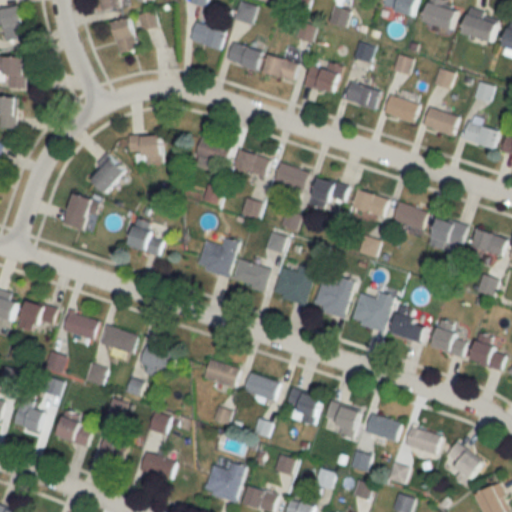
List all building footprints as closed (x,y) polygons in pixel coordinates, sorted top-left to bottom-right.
[(100,0),(101,9),(122,7),(121,0),(100,0)] [(259,5),(242,0),(241,0),(237,18),(254,22),(259,5)] [(388,0),(387,6),(418,14),(422,0),(388,0)] [(458,27),(461,8),(449,6),(449,0),(431,0),(428,22),(458,27)] [(348,25),(352,10),(337,5),(332,20),(348,25)] [(25,37),(22,6),(3,8),(7,39),(25,37)] [(497,40),(503,21),(489,17),(491,11),(473,6),(466,32),(497,40)] [(142,14),(146,29),(159,25),(155,10),(142,14)] [(114,20),(120,52),(139,48),(133,17),(114,20)] [(193,40),(225,46),(228,28),(196,22),(193,40)] [(313,39),(317,26),(304,22),(299,35),(313,39)] [(258,69),(266,51),(236,40),(229,57),(258,69)] [(373,59),(375,45),(361,42),(358,56),(373,59)] [(301,61),(270,53),(265,72),(295,80),(301,61)] [(311,64),(308,86),(340,91),(344,65),(332,63),(331,68),(311,64)] [(457,73),(443,68),(438,82),(452,87),(457,73)] [(378,109),(384,91),(353,81),(347,99),(378,109)] [(495,86),(482,81),(477,95),(491,100),(495,86)] [(416,122),(422,103),(393,94),(387,113),(416,122)] [(19,96),(0,95),(0,126),(17,127),(19,96)] [(426,125),(456,135),(462,116),(432,106),(426,125)] [(466,140),(497,147),(502,128),(470,121),(466,140)] [(148,162),(164,162),(164,135),(131,135),(131,151),(148,151),(148,162)] [(233,145),(204,136),(198,154),(226,164),(233,145)] [(237,166),(267,176),(273,158),(243,148),(237,166)] [(100,164),(105,169),(95,179),(109,192),(129,171),(110,153),(100,164)] [(307,188),(312,170),(282,162),(277,180),(307,188)] [(329,200),(349,200),(349,181),(317,181),(317,206),(329,206),(329,200)] [(355,207),(386,216),(391,198),(360,189),(355,207)] [(102,202),(77,192),(65,222),(90,232),(102,202)] [(394,220),(423,231),(431,212),(402,201),(394,220)] [(161,255),(169,227),(139,218),(131,246),(161,255)] [(465,248),(470,224),(439,218),(434,242),(465,248)] [(510,239),(480,227),(474,244),(504,256),(510,239)] [(208,240),(200,267),(231,277),(241,242),(227,237),(225,245),(208,240)] [(274,270),(243,258),(234,278),(265,291),(274,270)] [(308,304),(318,270),(302,265),(301,272),(284,267),(276,295),(308,304)] [(324,279),(316,308),(347,317),(358,280),(344,276),(341,284),(324,279)] [(14,292),(0,288),(0,316),(16,320),(21,301),(12,299),(14,292)] [(354,320),(387,330),(398,296),(380,291),(378,297),(363,292),(354,320)] [(39,321),(54,326),(60,309),(30,299),(21,326),(36,331),(39,321)] [(66,329),(96,339),(102,320),(72,310),(66,329)] [(431,323),(400,313),(394,333),(425,343),(431,323)] [(434,345),(464,356),(470,341),(456,336),(460,326),(443,320),(434,345)] [(134,354),(141,335),(109,324),(102,343),(134,354)] [(498,339),(483,333),(472,357),(504,371),(510,356),(494,349),(498,339)] [(147,372),(158,375),(160,369),(173,372),(178,355),(147,346),(142,363),(149,366),(147,372)] [(68,355),(52,351),(47,368),(63,372),(68,355)] [(207,377),(236,387),(243,369),(213,359),(207,377)] [(104,385),(109,368),(92,362),(87,380),(104,385)] [(17,386),(22,372),(7,367),(2,381),(17,386)] [(245,390),(275,401),(282,383),(252,371),(245,390)] [(45,391),(62,394),(65,380),(48,376),(45,391)] [(319,424),(324,394),(293,388),(290,402),(296,404),(294,419),(319,424)] [(16,422),(41,431),(47,412),(33,407),(35,400),(24,396),(16,422)] [(364,409),(333,400),(325,428),(356,437),(364,409)] [(85,417),(69,410),(59,434),(88,446),(95,430),(82,425),(85,417)] [(403,421),(373,413),(368,431),(398,439),(403,421)] [(444,434),(412,427),(408,447),(439,453),(444,434)] [(131,442),(106,435),(101,455),(126,461),(131,442)] [(468,485),(486,463),(460,441),(444,461),(450,467),(449,469),(468,485)] [(159,454),(147,451),(142,469),(171,479),(179,453),(161,447),(159,454)] [(354,465),(369,469),(373,454),(358,450),(354,465)] [(297,460),(282,454),(277,467),(292,473),(297,460)] [(390,478),(406,483),(411,467),(396,461),(390,478)] [(231,469),(214,465),(208,493),(239,500),(247,465),(233,462),(231,469)] [(371,499),(376,485),(360,479),(355,493),(371,499)] [(511,511),(511,503),(502,483),(480,494),(488,511),(511,511)] [(274,511),(275,511),(280,494),(251,485),(246,504),(274,511)] [(395,507),(409,511),(411,511),(416,498),(400,493),(395,507)] [(316,511),(318,505),(292,498),(288,511),(316,511)] [(21,511),(0,503),(0,511),(21,511)]
